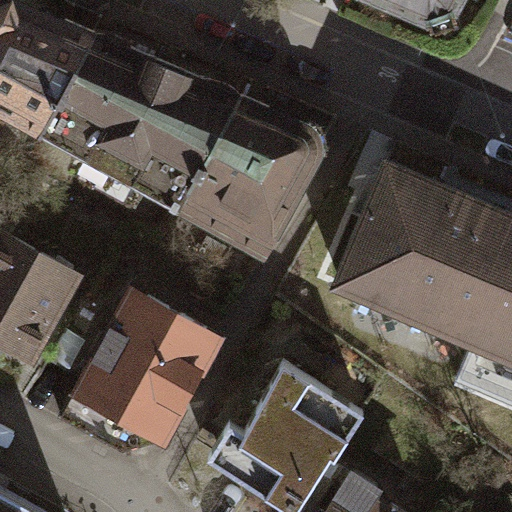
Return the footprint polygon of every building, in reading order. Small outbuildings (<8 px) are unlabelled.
[(5,0),(0,1),(0,103),(44,129),(97,34),(12,0),(5,0)] [(397,0),(433,16),(451,11),(456,0),(397,0)] [(97,34),(44,129),(181,197),(235,92),(97,34)] [(235,92),(181,197),(258,248),(319,127),(235,92)] [(511,213),(382,159),(333,276),(511,351),(511,213)] [(0,224),(0,331),(32,349),(77,266),(0,224)] [(126,284),(51,413),(114,447),(151,435),(209,330),(126,284)] [(224,418),(204,451),(294,506),(295,505),(327,452),(357,405),(284,360),(241,429),(224,418)] [(305,511),(401,511),(371,493),(377,483),(327,452),(294,506),(305,511)] [(0,511),(47,511),(0,485),(0,511)]
